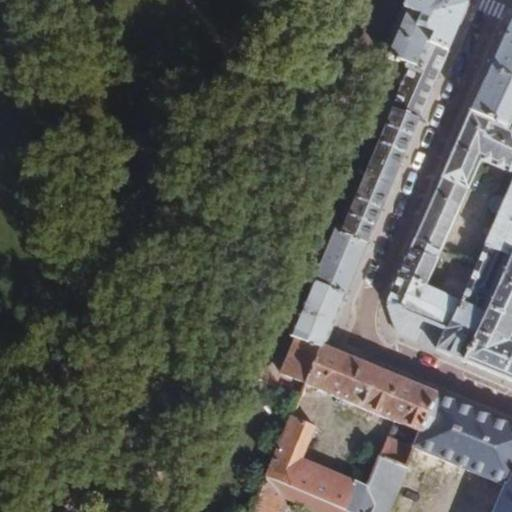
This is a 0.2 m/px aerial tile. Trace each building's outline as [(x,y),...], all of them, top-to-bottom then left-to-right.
[(467,5),(453,0),(405,0),(383,52),(399,58),(397,66),(407,71),(392,110),(418,122),(467,5)] [(511,25),(509,24),(470,113),(508,129),(511,119),(511,25)] [(366,243),(418,122),(392,110),(364,97),(357,112),(384,125),(340,232),(366,243)] [(511,131),(508,129),(470,113),(412,243),(438,255),(480,161),(511,174),(511,183),(505,199),(495,195),(489,211),(498,216),(473,271),(499,283),(506,266),(511,263),(511,131)] [(343,297),(366,243),(340,232),(334,229),(312,283),(343,297)] [(395,333),(465,361),(499,283),(473,271),(459,304),(423,288),(438,255),(412,243),(385,302),(395,333)] [(511,323),(511,263),(506,266),(499,283),(465,361),(511,380),(511,344),(505,341),(511,323)] [(321,349),(343,297),(312,283),(288,272),(281,291),(299,298),(295,307),(300,309),(289,337),(294,340),(281,374),(306,386),(321,349)] [(435,396),(321,349),(306,386),(305,387),(392,424),(377,461),(403,471),(413,449),(435,396)] [(474,412),(435,396),(413,449),(451,465),(474,412)] [(487,418),(474,412),(451,465),(465,471),(487,418)] [(511,511),(511,428),(487,418),(465,471),(505,488),(494,511),(511,511)] [(314,428),(291,420),(267,476),(287,484),(282,497),(297,503),(302,490),(344,507),(353,483),(300,462),(314,428)] [(302,490),(297,503),(317,511),(386,511),(403,471),(377,461),(366,488),(353,483),(344,507),(302,490)] [(267,476),(251,511),(275,511),(282,497),(287,484),(267,476)]
